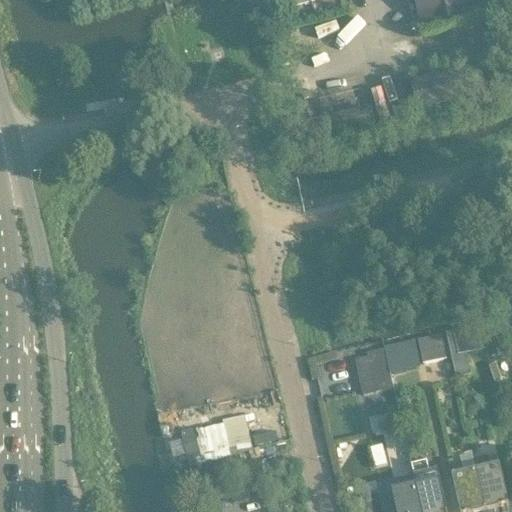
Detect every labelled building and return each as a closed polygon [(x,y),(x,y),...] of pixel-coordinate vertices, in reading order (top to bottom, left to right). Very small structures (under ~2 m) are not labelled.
[(275,0),(279,10),(317,0),(275,0)] [(486,12),(482,0),(408,0),(416,30),(486,12)] [(488,20),(418,38),(427,71),(497,53),(488,20)] [(429,79),(410,84),(415,105),(418,117),(489,99),(479,65),(429,79)] [(389,90),(308,113),(316,143),(397,122),(394,110),(389,90)] [(508,346),(503,324),(475,330),(480,351),(508,346)] [(480,351),(475,330),(463,332),(467,354),(480,351)] [(442,339),(419,343),(424,366),(447,361),(442,339)] [(421,370),(415,344),(385,350),(391,377),(421,370)] [(393,390),(391,379),(384,352),(368,355),(369,359),(354,362),(362,397),(393,390)] [(394,409),(370,413),(373,432),(397,428),(394,409)] [(183,433),(190,462),(266,443),(264,432),(254,435),(249,416),(183,433)] [(405,454),(408,440),(394,437),(391,451),(405,454)] [(373,447),(376,466),(387,464),(384,445),(373,447)] [(410,465),(415,487),(420,511),(445,511),(439,481),(430,483),(425,462),(410,465)] [(500,467),(474,473),(483,511),(508,506),(500,467)] [(483,511),(474,473),(452,478),(459,511),(483,511)] [(420,511),(415,487),(391,492),(396,511),(420,511)]
